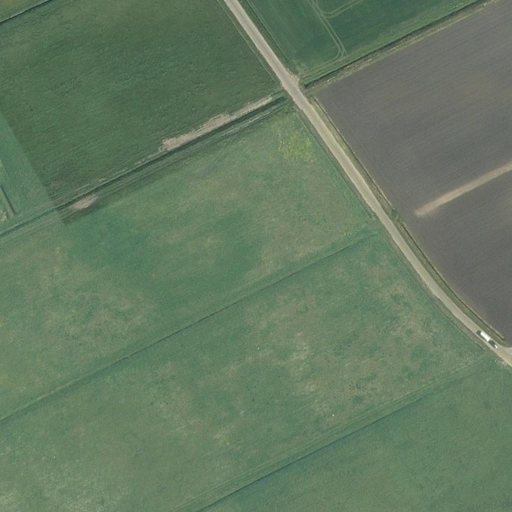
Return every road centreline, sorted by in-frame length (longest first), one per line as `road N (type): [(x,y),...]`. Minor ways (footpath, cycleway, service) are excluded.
road 1 (unclassified): [(506,356),(413,260),(229,0)]
road 2 (track): [(0,231),(290,85)]
